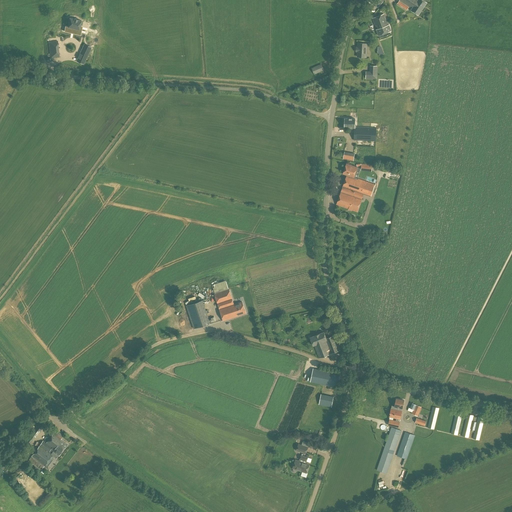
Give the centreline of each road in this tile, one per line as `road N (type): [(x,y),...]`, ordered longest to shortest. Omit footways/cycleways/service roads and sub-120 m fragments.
road 1 (unclassified): [(0,66),(250,85),(331,118)]
road 2 (unclassified): [(58,421),(146,349),(200,333),(226,332),(357,370)]
road 3 (unclassified): [(364,366),(324,267),(331,118)]
road 4 (track): [(348,511),(511,443)]
road 5 (unclassified): [(511,411),(384,382),(364,366)]
road 6 (unclassified): [(308,511),(357,370)]
road 7 (unclassified): [(331,118),(358,0)]
